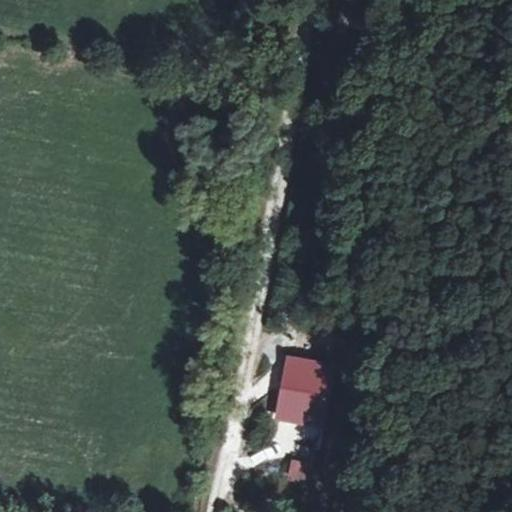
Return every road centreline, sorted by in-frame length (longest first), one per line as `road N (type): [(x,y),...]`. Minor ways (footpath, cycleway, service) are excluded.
road 1 (unclassified): [(316,0),(216,511)]
road 2 (unclassified): [(382,0),(360,189),(346,511)]
